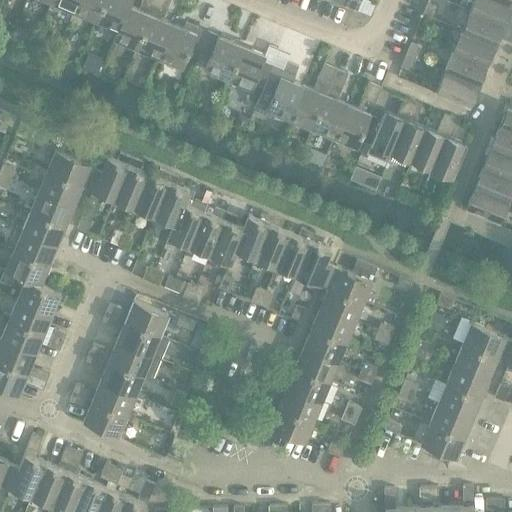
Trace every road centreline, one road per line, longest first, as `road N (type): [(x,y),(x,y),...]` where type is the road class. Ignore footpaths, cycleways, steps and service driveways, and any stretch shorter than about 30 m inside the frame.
road 1 (residential): [(361,492),(336,479),(164,469),(41,414)]
road 2 (residential): [(41,414),(105,271),(257,334)]
road 3 (residential): [(246,0),(370,48),(391,0)]
road 4 (residential): [(511,479),(380,481),(361,492)]
